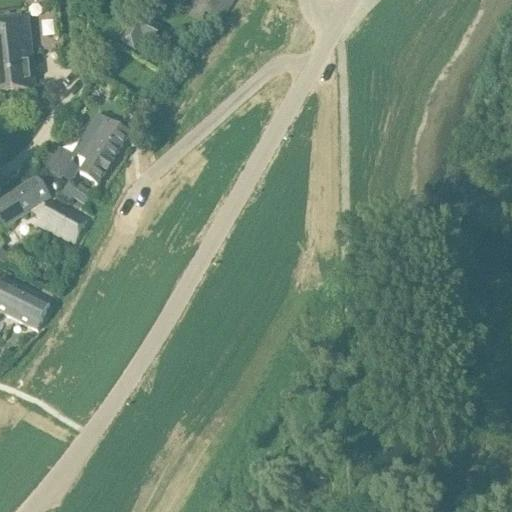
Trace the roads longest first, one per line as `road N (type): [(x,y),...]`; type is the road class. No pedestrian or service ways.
road 1 (unclassified): [(31,511),(94,434),(180,301),(338,24)]
road 2 (track): [(345,274),(338,24),(378,0)]
road 3 (unknown): [(0,164),(44,116),(37,60)]
